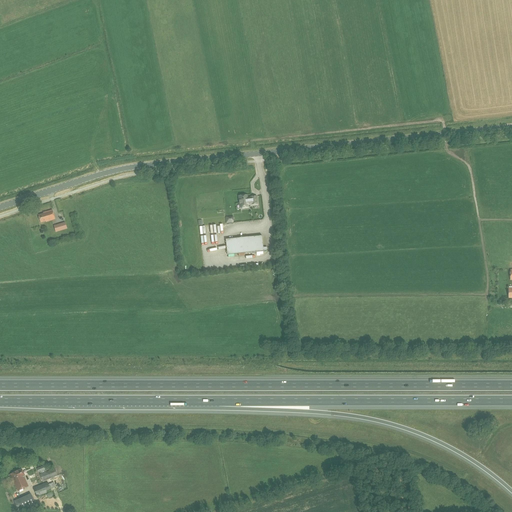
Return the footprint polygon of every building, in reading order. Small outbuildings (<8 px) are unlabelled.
[(247,195),(239,196),(240,208),(248,207),(248,204),(252,203),(252,205),(257,204),(256,196),(251,197),(251,198),(247,199),(247,195)] [(55,219),(52,210),(43,213),(44,214),(38,215),(41,223),(46,221),(46,222),(55,219)] [(67,229),(65,222),(54,226),(56,232),(67,229)] [(215,233),(224,232),(224,224),(214,224),(215,233)] [(262,236),(226,239),(227,255),(264,251),(262,236)] [(57,475),(55,468),(40,474),(43,481),(57,475)] [(28,486),(23,476),(25,475),(22,469),(10,474),(18,491),(28,486)] [(34,488),(37,496),(51,491),(48,482),(34,488)] [(15,502),(19,511),(23,510),(24,511),(36,506),(32,495),(15,502)]
